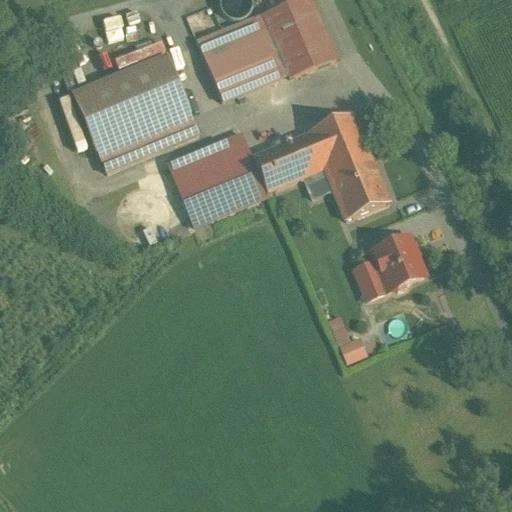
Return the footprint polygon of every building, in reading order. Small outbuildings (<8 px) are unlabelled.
[(222,0),(222,1),(221,4),(220,6),(220,9),(220,12),(221,15),(222,18),(225,21),(228,23),(231,24),(236,25),(239,25),(242,24),(244,23),(246,21),(248,20),(250,17),(251,14),(252,12),(252,9),(252,6),(251,4),(250,1),(249,0),(222,0)] [(309,0),(307,0),(262,19),(262,20),(288,79),(290,83),(336,64),(309,0)] [(288,79),(262,20),(254,24),(279,83),(288,79)] [(254,24),(197,47),(222,107),(279,83),(254,24)] [(166,60),(72,99),(96,157),(190,118),(166,60)] [(30,88),(0,94),(0,98),(3,114),(33,108),(30,88)] [(190,118),(96,157),(105,179),(199,140),(190,118)] [(188,189),(178,194),(193,230),(324,175),(367,157),(351,120),(309,138),(309,139),(253,162),(188,189)] [(242,139),(179,166),(188,189),(253,162),(242,139)] [(367,157),(324,175),(346,226),(388,208),(367,157)] [(143,191),(139,191),(135,193),(131,195),(129,196),(127,198),(125,200),(123,202),(121,205),(120,209),(119,211),(118,214),(118,218),(119,223),(120,226),(120,229),(122,233),(126,237),(130,240),(133,242),(137,243),(142,244),(146,245),(151,244),(155,243),(157,241),(161,239),(164,237),(166,235),(168,231),(170,227),(171,223),(172,220),(172,217),(171,214),(171,211),(170,208),(168,203),(164,199),(161,196),(157,194),(153,192),(147,191),(143,191)] [(407,243),(372,258),(377,268),(355,277),(367,306),(392,296),(397,298),(406,294),(408,289),(424,282),(407,243)] [(359,346),(341,353),(347,368),(366,361),(359,346)]
